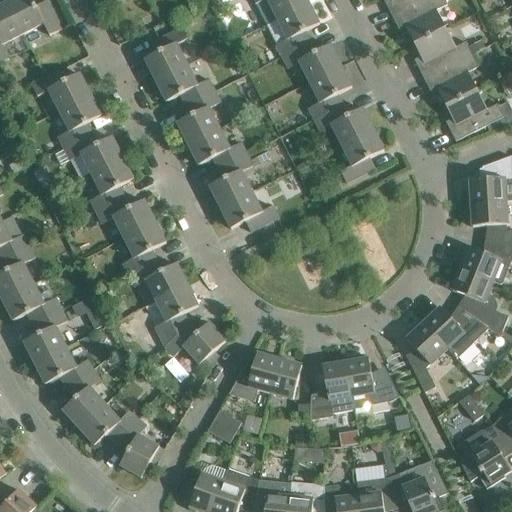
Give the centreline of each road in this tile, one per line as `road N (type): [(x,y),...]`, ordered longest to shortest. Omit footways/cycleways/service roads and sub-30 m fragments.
road 1 (residential): [(79,0),(217,268),(257,310)]
road 2 (residential): [(257,310),(312,330),(345,329),(378,319),(405,298),(426,267),(435,218),(430,175)]
road 3 (residential): [(145,511),(257,310)]
road 4 (residential): [(430,175),(340,0)]
road 5 (residential): [(0,371),(41,442),(115,511)]
